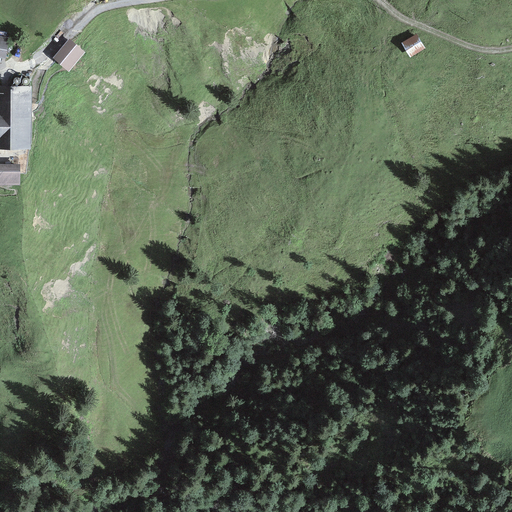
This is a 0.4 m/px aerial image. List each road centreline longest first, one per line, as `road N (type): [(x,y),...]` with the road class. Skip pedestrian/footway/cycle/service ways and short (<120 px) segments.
road 1 (track): [(0,69),(39,58),(96,10),(138,0)]
road 2 (track): [(391,0),(458,35),(511,44)]
